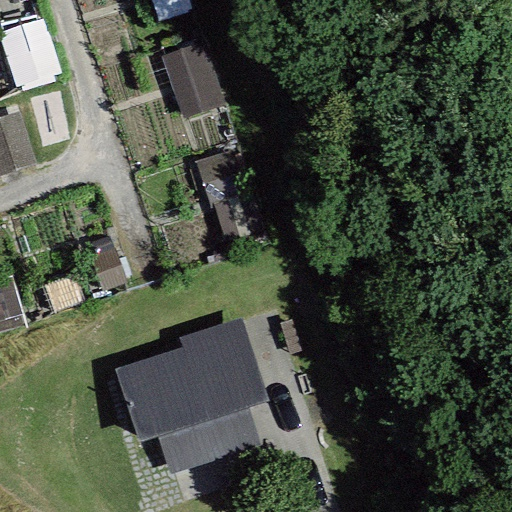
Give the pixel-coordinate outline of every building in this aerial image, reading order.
[(9,37),(20,76),(58,66),(47,26),(9,37)] [(158,51),(168,87),(211,75),(201,39),(158,51)] [(0,118),(0,159),(3,169),(41,157),(27,110),(0,118)] [(233,145),(180,162),(195,209),(248,192),(233,145)] [(88,242),(105,282),(127,273),(109,232),(88,242)] [(41,275),(52,306),(90,293),(79,262),(41,275)] [(117,369),(141,440),(159,435),(172,474),(263,444),(250,406),(270,399),(242,316),(180,337),(183,347),(117,369)]
